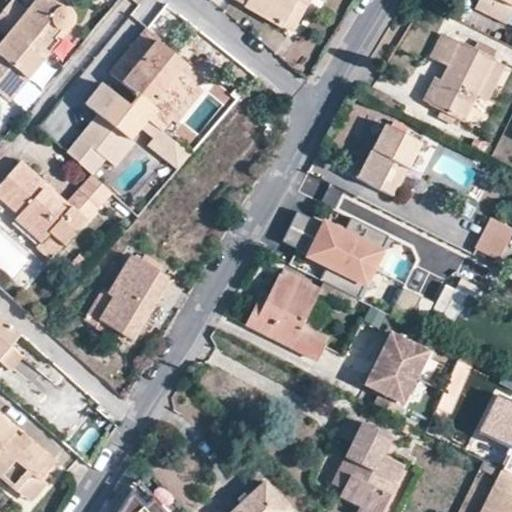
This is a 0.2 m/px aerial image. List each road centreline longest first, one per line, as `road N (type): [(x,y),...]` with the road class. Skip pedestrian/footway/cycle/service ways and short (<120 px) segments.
road 1 (residential): [(83,511),(314,106)]
road 2 (residential): [(314,106),(191,0)]
road 3 (residential): [(314,106),(380,0)]
